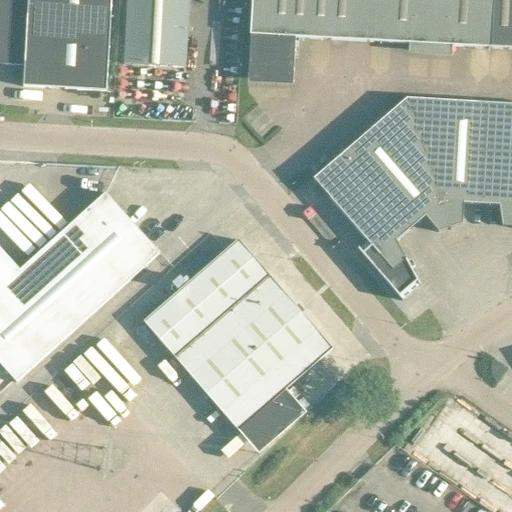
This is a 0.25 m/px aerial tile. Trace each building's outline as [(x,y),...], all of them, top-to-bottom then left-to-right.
[(0,0),(0,61),(3,65),(24,66),(23,87),(107,92),(111,0),(0,0)] [(127,0),(124,65),(186,68),(189,0),(127,0)] [(371,43),(372,0),(250,0),(249,40),(252,40),(250,75),(248,75),(248,76),(278,80),(291,82),(292,73),(294,39),(371,43)] [(432,0),(372,0),(371,43),(410,45),(411,49),(431,51),(432,0)] [(511,0),(432,0),(431,51),(451,54),(451,47),(511,50),(511,0)] [(406,100),(345,153),(411,230),(425,217),(438,233),(450,229),(406,100)] [(487,104),(406,100),(450,229),(462,225),(464,204),(481,205),(487,104)] [(511,105),(487,104),(481,205),(499,206),(502,227),(511,227),(511,105)] [(406,261),(396,242),(411,230),(345,153),(329,167),(314,180),(368,243),(360,250),(359,249),(358,250),(385,281),(402,302),(420,286),(406,261)] [(183,181),(183,170),(120,166),(119,190),(176,193),(177,181),(183,181)] [(0,365),(16,383),(160,254),(105,194),(20,271),(0,249),(0,365)] [(144,323),(238,432),(333,350),(238,241),(144,323)] [(122,396),(165,357),(131,319),(88,358),(122,396)]
